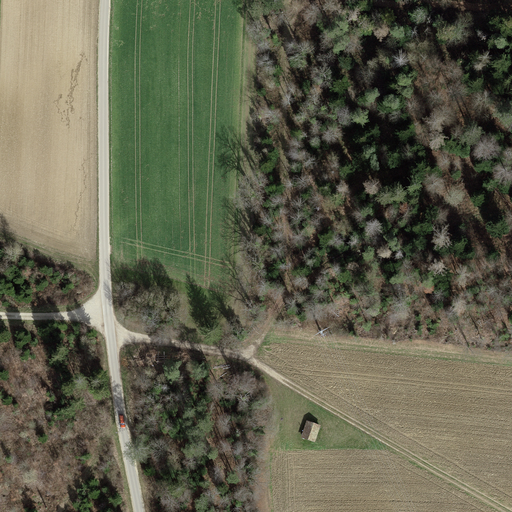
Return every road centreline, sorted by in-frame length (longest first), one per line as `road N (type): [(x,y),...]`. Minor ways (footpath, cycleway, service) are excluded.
road 1 (unclassified): [(138,511),(102,263),(102,0)]
road 2 (track): [(110,339),(194,344),(248,360),(282,381)]
